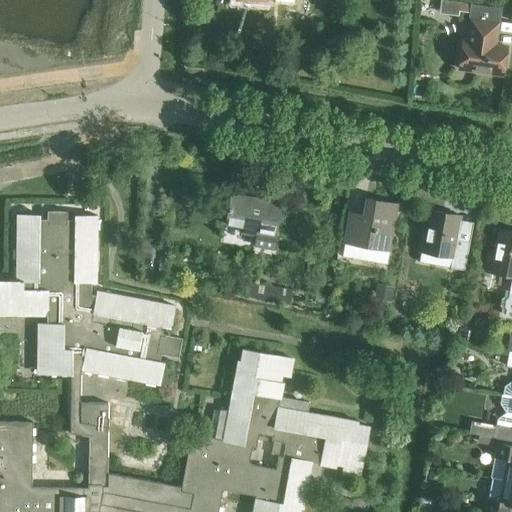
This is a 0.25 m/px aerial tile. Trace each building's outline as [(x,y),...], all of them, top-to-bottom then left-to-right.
[(505,46),(494,45),(497,23),(469,19),(466,41),(462,40),(458,68),(501,75),(505,46)] [(252,245),(271,248),(279,202),(231,194),(229,207),(227,206),(224,223),(244,227),(243,233),(254,235),(252,245)] [(342,241),(387,250),(397,203),(365,197),(361,214),(348,211),(342,241)] [(144,299),(125,295),(124,299),(113,297),(114,293),(95,290),(94,294),(89,294),(90,281),(95,281),(95,245),(92,245),(92,233),(95,233),(96,214),(72,214),(72,219),(65,218),(65,210),(46,209),(45,218),(38,218),(38,213),(15,213),(15,232),(18,232),(18,244),(15,244),(14,279),(0,279),(0,305),(20,306),(20,314),(45,314),(45,322),(36,322),(35,348),(44,348),(44,373),(69,373),(68,432),(87,435),(86,486),(30,485),(30,421),(0,420),(0,511),(87,511),(96,511),(95,511),(298,511),(299,507),(302,508),(305,490),(314,492),(319,464),(333,466),(333,463),(341,464),(340,473),(358,476),(367,425),(355,423),(355,420),(318,413),(317,416),(306,413),(308,401),(279,396),(282,382),(279,381),(281,374),(289,375),(292,357),(241,348),(239,360),(236,360),(229,397),(232,398),(229,410),(219,409),(214,437),(190,433),(181,483),(106,471),(107,402),(79,401),(79,368),(158,384),(163,361),(158,360),(160,353),(177,356),(180,337),(163,334),(165,326),(169,327),(174,305),(155,301),(154,304),(143,302),(144,299)] [(449,266),(462,268),(467,241),(454,239),(458,215),(426,209),(419,250),(450,256),(449,266)] [(511,231),(498,229),(493,253),(487,251),(483,270),(510,275),(507,292),(508,292),(508,296),(505,298),(504,305),(506,308),(505,314),(511,315),(511,231)] [(280,286),(281,272),(256,270),(255,284),(280,286)] [(501,393),(511,395),(511,351),(507,350),(505,364),(511,365),(511,380),(510,380),(503,385),(501,393)] [(511,395),(501,393),(500,402),(506,411),(495,418),(491,436),(511,440),(511,395)] [(500,479),(511,480),(511,445),(495,442),(493,456),(504,458),(500,479)] [(511,480),(500,479),(490,477),(487,498),(485,498),(483,511),(490,511),(506,511),(508,503),(511,503),(511,480)]
